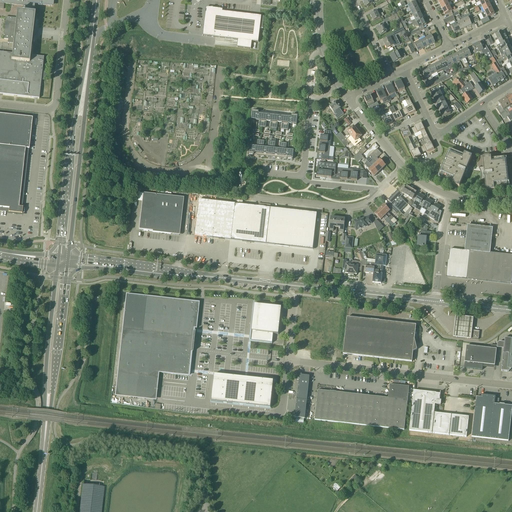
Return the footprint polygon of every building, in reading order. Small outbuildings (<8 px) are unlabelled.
[(0,0),(0,2),(24,6),(24,10),(22,9),(22,12),(17,11),(16,18),(6,17),(4,35),(4,39),(8,40),(7,43),(13,44),(12,54),(3,53),(3,52),(3,53),(0,52),(0,93),(39,98),(44,57),(43,57),(31,56),(30,56),(34,13),(34,11),(33,11),(34,3),(36,4),(36,3),(51,5),(51,0),(0,0)] [(391,3),(389,0),(377,7),(378,10),(391,3)] [(487,0),(483,0),(479,2),(481,5),(474,8),(475,10),(478,9),(479,9),(482,7),(489,3),(487,0)] [(440,4),(442,9),(449,6),(447,1),(440,4)] [(405,7),(408,13),(418,8),(415,2),(412,3),(408,5),(406,6),(405,4),(399,7),(400,9),(405,7)] [(492,9),(489,3),(482,7),(485,12),(492,9)] [(449,6),(442,9),(445,15),(452,11),(455,9),(454,7),(451,9),(449,6)] [(411,11),(414,17),(421,13),(418,8),(408,13),(411,11)] [(492,9),(485,12),(481,14),(482,17),(483,19),(494,14),(492,9)] [(259,16),(222,12),(209,10),(207,30),(203,29),(202,36),(238,40),(237,47),(251,49),(252,42),(258,42),(261,16),(259,16)] [(370,14),(373,21),(380,18),(384,15),(383,13),(378,15),(376,11),(370,14)] [(416,22),(416,23),(423,19),(421,13),(414,17),(415,20),(411,22),(413,24),(416,22)] [(461,18),(466,28),(471,25),(470,22),(473,21),(470,14),(461,18)] [(453,16),(447,18),(443,21),(445,24),(455,19),(454,17),(453,16)] [(460,22),(456,23),(460,31),(466,28),(461,18),(459,19),(460,22)] [(416,23),(419,28),(414,31),(413,30),(411,31),(411,32),(409,32),(411,35),(424,29),(423,26),(426,25),(423,19),(416,23)] [(376,28),(380,35),(387,32),(385,27),(388,26),(387,23),(384,24),(376,28)] [(451,26),(447,28),(449,32),(453,31),(454,33),(460,31),(456,23),(451,26)] [(387,49),(394,45),(394,47),(400,44),(396,36),(405,31),(403,28),(386,36),(388,40),(383,42),(387,49)] [(494,33),(498,40),(506,36),(503,31),(500,33),(499,31),(494,33)] [(432,36),(431,36),(426,39),(429,46),(435,43),(433,40),(432,36)] [(508,41),(506,36),(498,40),(495,41),(497,46),(507,41),(508,41)] [(429,46),(426,39),(420,41),(423,49),(429,46)] [(420,41),(414,44),(416,48),(418,51),(423,49),(420,41)] [(481,55),(485,53),(485,55),(490,52),(489,51),(483,41),(479,43),(472,46),(473,47),(470,48),(474,54),(479,51),(481,55)] [(496,46),(498,51),(510,46),(507,41),(497,46),(496,46)] [(510,46),(498,51),(501,55),(504,54),(511,50),(510,46)] [(462,51),(465,59),(471,56),(469,52),(467,49),(462,51)] [(401,59),(406,57),(404,54),(402,55),(400,50),(390,55),(394,63),(401,59)] [(505,57),(502,58),(503,60),(506,59),(507,58),(511,55),(511,50),(504,54),(505,57)] [(462,51),(456,54),(460,61),(462,60),(464,64),(467,63),(465,59),(462,51)] [(450,57),(454,64),(460,61),(456,54),(450,57)] [(450,57),(445,60),(448,67),(454,64),(450,57)] [(448,67),(445,60),(439,63),(443,71),(443,72),(449,69),(448,67)] [(499,73),(496,74),(488,79),(492,86),(505,78),(505,77),(502,72),(500,69),(496,62),(491,65),(495,71),(497,70),(499,73)] [(439,63),(433,65),(437,72),(440,71),(441,72),(443,71),(439,63)] [(433,65),(428,68),(431,75),(437,72),(433,65)] [(425,78),(431,75),(428,68),(422,71),(423,74),(425,78)] [(470,75),(477,85),(474,87),(479,95),(486,91),(481,83),(480,83),(473,73),(470,75)] [(463,83),(460,80),(458,77),(454,81),(461,89),(460,90),(464,95),(462,97),(467,104),(473,99),(468,93),(471,91),(463,82),(463,83)] [(395,85),(392,87),(396,94),(398,92),(405,89),(401,81),(394,84),(395,85)] [(465,81),(463,82),(471,91),(474,89),(469,82),(467,84),(465,81)] [(386,90),(383,91),(386,98),(388,102),(392,100),(390,96),(396,94),(392,87),(392,85),(385,89),(386,90)] [(377,94),(374,96),(377,102),(380,101),(382,100),(384,104),(388,102),(386,98),(383,91),(383,90),(376,93),(377,94)] [(431,94),(434,99),(442,95),(439,90),(431,94)] [(445,101),(442,95),(434,99),(433,100),(434,100),(437,105),(436,106),(445,101)] [(370,96),(364,99),(368,107),(369,107),(370,110),(379,106),(377,102),(374,96),(371,97),(370,96)] [(405,109),(402,110),(405,116),(409,113),(410,114),(416,112),(412,105),(409,99),(409,98),(409,99),(405,101),(408,107),(405,109)] [(511,120),(511,108),(505,98),(498,103),(500,106),(496,109),(500,115),(503,120),(507,117),(510,121),(511,120)] [(332,104),(332,105),(329,107),(335,115),(334,116),(337,119),(344,114),(340,109),(341,108),(336,102),(336,101),(335,101),(332,103),(332,104)] [(439,111),(439,112),(448,107),(445,101),(436,106),(437,105),(439,111)] [(389,108),(392,115),(395,120),(395,122),(401,119),(400,118),(405,116),(402,110),(399,111),(396,113),(393,106),(389,108)] [(442,117),(451,113),(450,110),(451,109),(450,106),(448,107),(439,112),(440,111),(442,117)] [(392,115),(389,116),(386,118),(383,111),(379,113),(382,120),(385,126),(391,124),(390,123),(395,120),(392,115)] [(25,149),(29,149),(32,118),(0,114),(0,208),(9,209),(9,212),(8,212),(8,213),(22,214),(23,208),(22,208),(19,208),(25,149)] [(420,132),(423,138),(427,136),(424,130),(421,123),(416,126),(416,127),(412,129),(414,135),(417,133),(420,132)] [(340,132),(336,136),(342,144),(358,131),(353,126),(347,132),(346,132),(348,134),(344,137),(340,132)] [(404,139),(407,146),(411,144),(408,137),(411,136),(414,135),(412,129),(407,131),(407,130),(401,133),(404,140),(404,139)] [(353,157),(354,157),(359,152),(362,149),(358,145),(356,147),(359,150),(355,152),(353,150),(353,151),(349,146),(355,141),(362,136),(358,131),(342,144),(345,147),(354,157),(353,157)] [(330,132),(324,132),(323,137),(320,136),(319,146),(326,146),(327,137),(330,138),(330,132)] [(423,146),(421,147),(423,153),(428,151),(428,152),(434,149),(431,143),(427,136),(423,138),(427,145),(423,146)] [(411,144),(407,146),(411,152),(410,152),(414,159),(419,156),(419,155),(423,153),(421,147),(418,149),(415,150),(411,144)] [(319,146),(318,153),(322,153),(321,156),(328,157),(329,147),(326,146),(319,146)] [(362,149),(359,152),(362,156),(367,151),(364,147),(362,149)] [(376,163),(382,169),(385,166),(380,160),(379,160),(377,158),(381,154),(377,149),(370,156),(376,163)] [(470,171),(472,168),(473,168),(473,167),(472,168),(471,169),(470,169),(467,168),(471,159),(451,150),(449,154),(447,153),(445,159),(447,160),(444,168),(442,167),(439,172),(441,173),(440,177),(460,185),(464,176),(467,177),(467,178),(468,178),(468,177),(468,176),(468,174),(468,173),(470,171)] [(359,152),(354,157),(358,163),(362,159),(364,158),(363,157),(362,156),(359,152)] [(374,165),(372,167),(378,173),(382,169),(376,163),(370,156),(367,158),(374,165)] [(481,179),(480,180),(481,180),(481,179),(485,179),(486,189),(508,187),(507,183),(509,182),(508,176),(506,177),(506,172),(508,172),(506,172),(506,168),(508,168),(507,162),(505,162),(505,158),(483,160),(484,171),(480,171),(480,170),(479,169),(479,167),(478,167),(479,168),(479,169),(480,170),(481,173),(481,176),(481,179)] [(378,173),(372,167),(367,162),(364,164),(369,170),(374,176),(378,173)] [(316,176),(323,177),(324,167),(317,166),(316,176)] [(323,177),(330,178),(331,174),(334,175),(335,168),(324,167),(323,177)] [(337,175),(340,175),(340,179),(348,180),(349,172),(349,170),(338,168),(337,175)] [(357,181),(358,177),(363,178),(364,171),(358,171),(358,173),(349,172),(348,180),(357,181)] [(399,211),(400,212),(408,204),(401,197),(404,194),(414,200),(418,193),(406,186),(406,187),(403,185),(388,201),(390,202),(393,205),(399,211)] [(139,230),(152,231),(156,195),(143,194),(139,230)] [(419,194),(413,203),(417,206),(415,209),(419,212),(421,208),(425,202),(422,200),(424,197),(419,194)] [(156,195),(152,231),(179,234),(183,198),(156,195)] [(427,199),(421,208),(425,211),(424,214),(428,216),(433,207),(430,205),(432,202),(427,199)] [(199,200),(195,236),(206,237),(211,201),(199,200)] [(211,201),(206,237),(231,240),(235,204),(211,201)] [(396,213),(399,211),(393,205),(390,202),(386,207),(384,205),(379,209),(394,224),(397,221),(394,218),(393,218),(388,213),(390,211),(392,209),(396,213)] [(231,240),(266,244),(270,208),(235,204),(231,240)] [(435,204),(428,216),(428,217),(434,220),(434,222),(438,224),(441,212),(438,210),(440,207),(435,204)] [(312,212),(270,208),(266,244),(308,248),(313,249),(317,213),(312,212)] [(382,218),(388,224),(391,227),(394,224),(379,209),(375,214),(381,220),(382,218)] [(402,226),(404,230),(406,227),(405,226),(411,217),(413,218),(413,217),(409,215),(407,219),(402,226)] [(372,224),(370,216),(363,218),(364,219),(361,220),(360,218),(353,220),(355,225),(354,225),(356,231),(368,227),(368,226),(372,224)] [(333,227),(337,228),(338,218),(331,217),(329,231),(333,231),(333,227)] [(345,219),(338,218),(337,228),(340,228),(340,232),(343,232),(345,219)] [(374,222),(377,229),(378,232),(384,227),(381,225),(376,220),(374,222)] [(422,222),(421,231),(420,237),(418,237),(417,246),(426,247),(426,240),(430,240),(431,232),(427,232),(427,226),(422,222)] [(493,228),(487,228),(467,225),(465,251),(450,249),(446,277),(466,279),(511,285),(511,277),(511,255),(490,253),(493,228)] [(346,237),(345,241),(345,248),(352,249),(353,237),(346,237)] [(360,249),(355,250),(357,253),(360,262),(361,262),(365,261),(365,260),(367,259),(363,252),(361,252),(360,250),(363,249),(363,250),(366,249),(366,248),(366,247),(362,248),(360,249)] [(381,284),(383,266),(385,267),(387,255),(376,254),(375,264),(374,274),(373,283),(381,284)] [(350,275),(351,275),(352,261),(352,263),(347,262),(347,260),(343,260),(342,268),(346,268),(345,273),(348,273),(348,275),(349,275),(350,275)] [(360,262),(352,261),(351,275),(352,275),(353,275),(354,276),(354,275),(354,274),(357,274),(357,270),(362,270),(362,266),(361,262),(360,262)] [(374,274),(375,264),(367,263),(365,273),(374,274)] [(188,376),(189,366),(192,338),(193,328),(196,329),(198,312),(195,312),(196,303),(148,297),(145,297),(142,297),(142,296),(135,295),(135,296),(126,295),(122,334),(116,387),(156,391),(158,373),(188,376)] [(281,307),(254,304),(254,310),(256,310),(255,326),(252,325),(250,341),(272,343),(273,334),(278,334),(281,307)] [(453,337),(470,339),(470,334),(471,331),(472,317),(455,315),(453,337)] [(321,351),(324,316),(314,316),(313,329),(299,327),(297,349),(321,351)] [(343,354),(412,362),(413,352),(416,325),(347,317),(343,354)] [(471,331),(470,334),(470,339),(478,339),(479,332),(471,331)] [(503,353),(501,371),(509,372),(511,370),(511,369),(511,368),(511,338),(511,339),(509,353),(503,353)] [(483,364),(495,366),(497,346),(491,345),(490,349),(466,346),(464,362),(465,362),(464,368),(482,370),(483,364)] [(257,381),(230,380),(231,376),(214,374),(211,401),(270,408),(273,381),(257,379),(257,381)] [(297,400),(307,401),(309,376),(299,375),(297,400)] [(367,426),(404,430),(408,400),(408,392),(409,387),(390,385),(388,398),(370,396),(367,426)] [(367,426),(370,396),(318,390),(315,413),(314,420),(367,426)] [(409,431),(437,434),(439,414),(434,413),(434,412),(435,404),(441,405),(441,400),(440,400),(440,396),(440,394),(422,392),(422,391),(419,390),(419,392),(414,391),(409,431)] [(480,398),(476,397),(472,437),(509,441),(511,409),(511,406),(505,405),(504,405),(500,405),(499,405),(494,404),(495,397),(481,395),(480,398)] [(307,401),(297,400),(295,418),(305,419),(305,412),(307,401)] [(451,415),(439,414),(437,434),(466,437),(469,417),(451,415),(451,414),(451,415)] [(371,476),(373,478),(381,472),(379,470),(371,476)]
